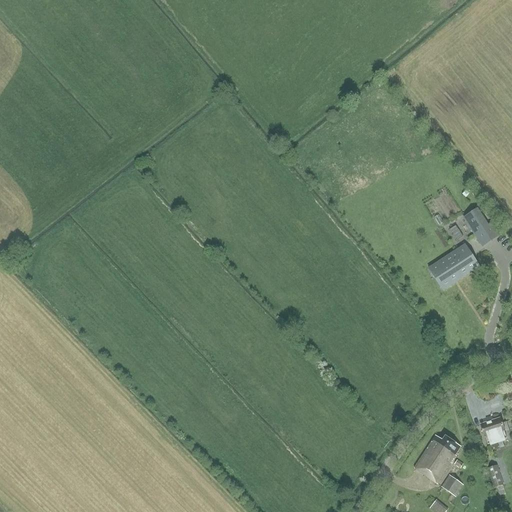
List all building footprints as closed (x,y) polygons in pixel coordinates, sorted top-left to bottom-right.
[(478,209),(464,218),(483,247),(497,238),(500,236),(492,223),(489,226),(478,209)] [(432,267),(446,289),(476,270),(462,248),(432,267)] [(489,448),(504,443),(503,440),(507,438),(505,432),(506,432),(502,420),(482,427),(486,439),(486,438),(489,448)] [(437,437),(416,470),(440,486),(458,458),(457,457),(462,448),(446,438),(444,442),(437,437)] [(457,460),(454,465),(460,469),(463,464),(457,460)] [(494,488),(504,485),(497,466),(487,469),(494,488)] [(449,476),(441,487),(456,497),(463,485),(449,476)] [(438,500),(432,509),(437,511),(448,511),(450,509),(438,500)]
